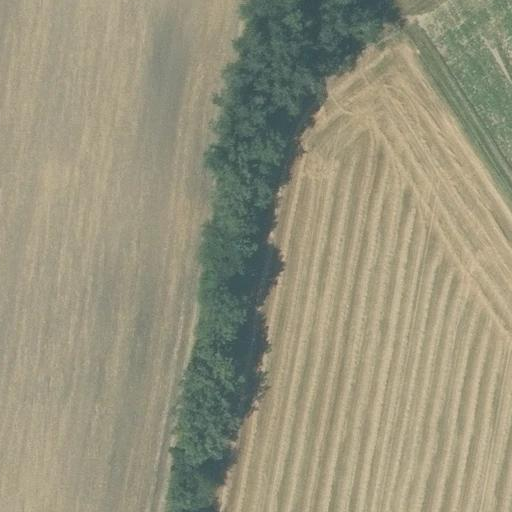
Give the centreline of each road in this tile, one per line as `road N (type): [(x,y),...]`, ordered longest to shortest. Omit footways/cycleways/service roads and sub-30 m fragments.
road 1 (track): [(402,20),(325,71),(294,98),(278,128),(196,511)]
road 2 (track): [(389,0),(511,189)]
